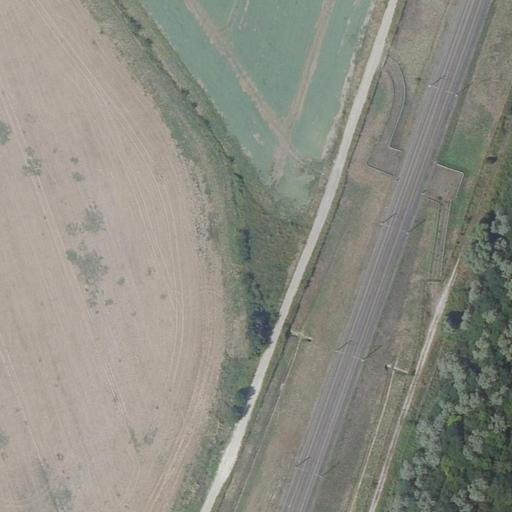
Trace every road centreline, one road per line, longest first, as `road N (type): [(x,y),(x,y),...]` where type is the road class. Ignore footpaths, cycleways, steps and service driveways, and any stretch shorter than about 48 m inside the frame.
road 1 (track): [(203,511),(373,58)]
road 2 (track): [(511,125),(372,511)]
